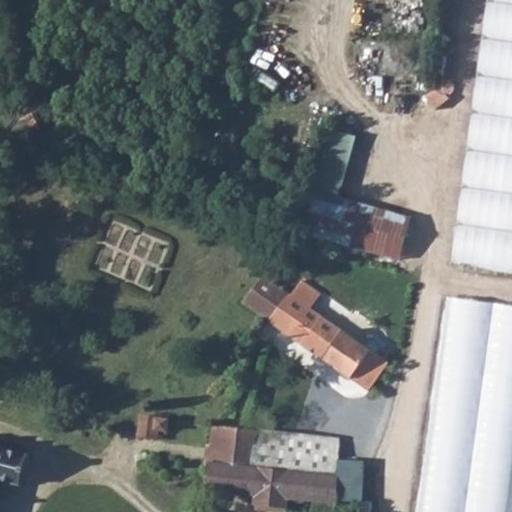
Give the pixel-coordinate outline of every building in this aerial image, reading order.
[(511,0),(489,0),(457,263),(511,269),(511,0)] [(34,116),(20,122),(29,141),(43,134),(34,116)] [(343,195),(360,135),(332,127),(305,226),(404,253),(414,215),(343,195)] [(262,278),(243,304),(270,324),(290,297),(270,282),(274,276),(269,273),(264,280),(262,278)] [(290,297),(270,324),(349,382),(369,354),(317,316),(321,311),(314,306),(320,297),(300,283),(290,297)] [(511,511),(511,303),(448,296),(423,511),(511,511)] [(369,354),(349,382),(367,394),(387,366),(369,354)] [(143,417),(140,438),(150,440),(158,441),(207,448),(204,468),(207,469),(207,494),(211,496),(208,511),(216,511),(219,496),(259,500),(259,507),(285,511),(286,503),(334,508),(335,480),(272,471),(275,435),(234,430),(227,429),(228,421),(143,410),(143,417)] [(275,435),(272,471),(335,480),(337,443),(275,435)] [(158,441),(150,440),(149,451),(156,452),(158,441)] [(31,459),(0,450),(0,483),(23,489),(31,459)] [(335,480),(334,508),(335,508),(353,510),(355,482),(335,480)]
